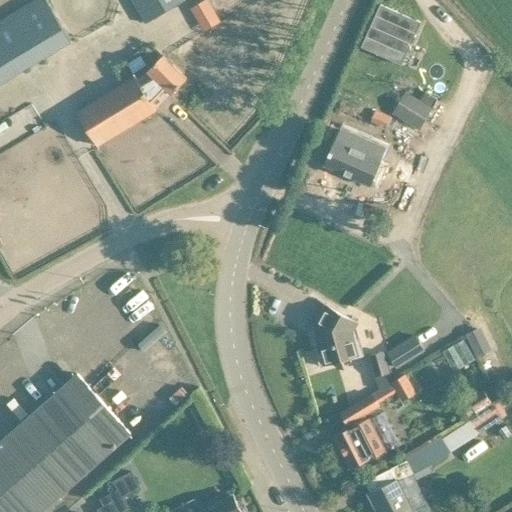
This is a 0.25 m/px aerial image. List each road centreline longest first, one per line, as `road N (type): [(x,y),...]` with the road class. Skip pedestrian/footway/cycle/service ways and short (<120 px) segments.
road 1 (residential): [(302,511),(238,369),(229,329),(234,252),(246,220)]
road 2 (unclassified): [(6,305),(130,234),(188,218),(246,220)]
road 3 (unclassified): [(246,220),(349,0)]
